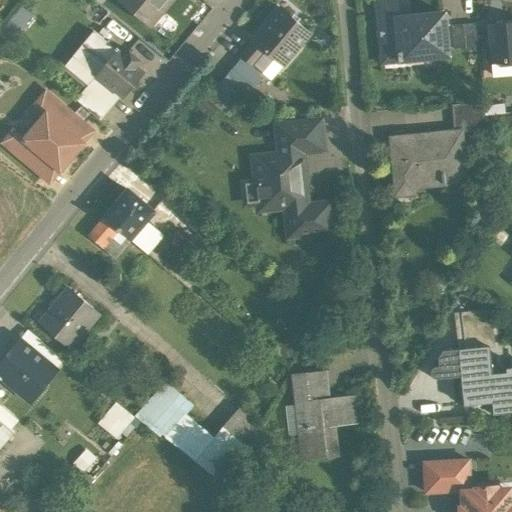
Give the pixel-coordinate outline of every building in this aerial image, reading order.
[(170,0),(118,0),(149,25),(170,0)] [(442,13),(397,18),(395,1),(376,3),(382,62),(384,62),(384,60),(398,59),(398,63),(401,63),(400,55),(429,52),(430,57),(447,56),(442,13)] [(21,6),(0,31),(0,37),(7,44),(8,43),(7,42),(31,15),(21,6)] [(310,34),(280,8),(253,41),(254,42),(264,50),(283,66),(310,34)] [(511,22),(488,25),(491,64),(511,61),(511,22)] [(475,23),(463,25),(465,48),(477,47),(475,23)] [(463,25),(451,26),(453,50),(465,48),(463,25)] [(117,51),(92,31),(71,57),(96,77),(117,51)] [(7,44),(0,37),(0,48),(3,51),(8,44),(7,44)] [(264,50),(254,42),(241,57),(242,57),(252,66),(264,50)] [(125,57),(117,50),(117,51),(96,77),(100,81),(121,97),(122,99),(144,72),(137,66),(141,61),(129,52),(125,57)] [(242,57),(227,74),(249,92),(263,75),(252,66),(242,57)] [(121,97),(100,81),(91,91),(112,108),(121,97)] [(87,126),(45,91),(34,105),(45,115),(46,114),(76,139),(87,126)] [(483,102),(451,105),(454,132),(460,132),(460,133),(486,130),(483,102)] [(76,139),(46,114),(45,115),(25,139),(24,140),(54,166),(59,170),(81,144),(76,139)] [(320,122),(277,126),(279,146),(294,145),(295,150),(300,149),(300,151),(322,149),(320,122)] [(54,166),(24,140),(25,139),(13,129),(2,143),(43,178),(54,166)] [(454,132),(433,135),(433,136),(391,140),(396,194),(413,192),(412,180),(441,178),(442,185),(445,185),(445,183),(465,181),(460,133),(460,132),(454,132)] [(280,156),(254,158),(256,183),(245,185),(247,203),(259,202),(285,199),(289,236),(331,232),(328,204),(306,207),(300,151),(300,149),(295,150),(294,145),(279,146),(280,156)] [(153,212),(127,190),(104,217),(118,229),(129,239),(145,221),(153,212)] [(118,229),(104,217),(88,236),(102,248),(118,229)] [(163,236),(145,221),(129,239),(147,255),(163,236)] [(118,229),(102,248),(113,258),(129,239),(118,229)] [(113,276),(104,286),(111,292),(120,282),(113,276)] [(98,314),(66,287),(37,322),(69,348),(98,314)] [(490,309),(460,313),(464,348),(488,346),(488,348),(494,347),(490,309)] [(47,363),(20,341),(0,366),(0,376),(29,400),(44,382),(37,375),(47,363)] [(464,348),(458,349),(460,376),(463,405),(492,403),(493,414),(511,411),(511,367),(505,368),(506,372),(491,374),(488,348),(488,346),(464,348)] [(458,349),(442,351),(438,358),(439,366),(433,367),(431,368),(430,370),(429,372),(430,376),(432,377),(435,378),(460,376),(458,349)] [(323,371),(296,373),(299,400),(326,398),(323,371)] [(166,382),(135,417),(140,421),(139,421),(149,428),(179,394),(166,382)] [(179,394),(149,428),(161,438),(162,436),(166,439),(186,414),(193,406),(179,394)] [(299,400),(294,401),(300,459),(332,456),(328,419),(358,416),(356,395),(326,398),(299,400)] [(259,426),(239,408),(220,429),(245,448),(259,426)] [(220,429),(213,437),(186,414),(166,439),(223,485),(245,448),(220,429)] [(0,448),(14,433),(0,421),(0,448)] [(467,460),(425,462),(424,462),(424,464),(425,491),(425,493),(427,493),(427,492),(461,491),(470,490),(468,461),(468,460),(467,460)] [(473,490),(470,490),(461,491),(462,505),(458,506),(458,505),(457,506),(457,507),(457,511),(511,511),(511,502),(502,503),(501,488),(497,488),(497,486),(497,484),(496,484),(496,485),(473,486),(473,487),(473,490)]
